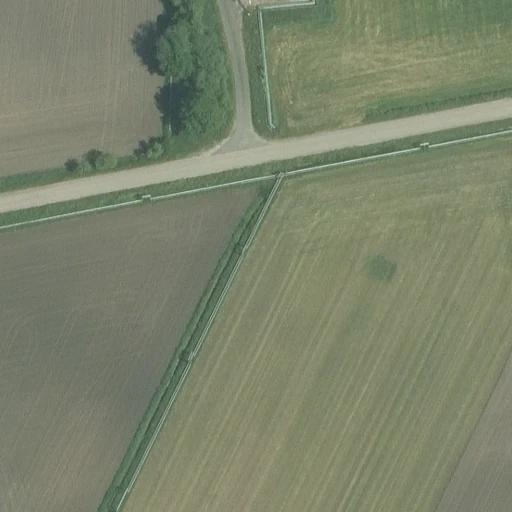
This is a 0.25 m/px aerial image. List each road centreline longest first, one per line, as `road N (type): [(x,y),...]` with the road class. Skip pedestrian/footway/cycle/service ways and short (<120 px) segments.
road 1 (unclassified): [(511,103),(0,202)]
road 2 (track): [(260,151),(218,0)]
